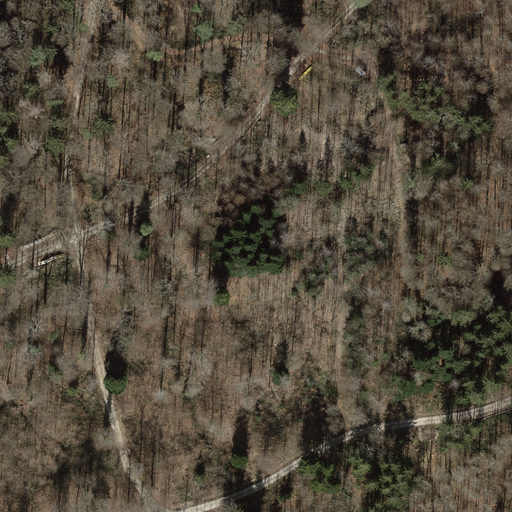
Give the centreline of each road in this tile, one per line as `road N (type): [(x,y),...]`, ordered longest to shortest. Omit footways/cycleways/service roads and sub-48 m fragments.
road 1 (track): [(155,511),(131,470),(99,358),(68,164),(96,0)]
road 2 (track): [(0,271),(171,190),(260,108),(354,0)]
road 3 (track): [(182,511),(374,424),(511,399)]
